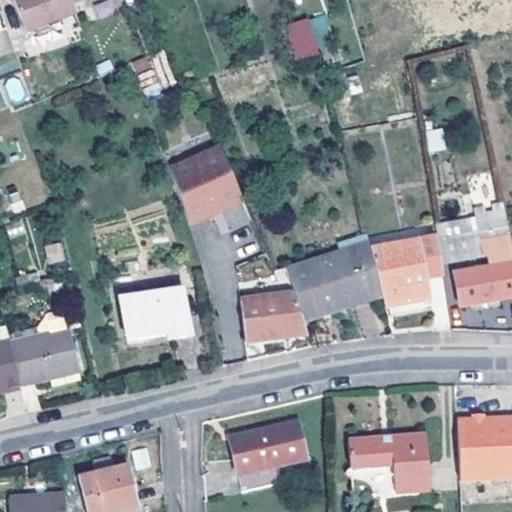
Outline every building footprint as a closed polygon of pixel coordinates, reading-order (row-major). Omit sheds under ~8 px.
[(71,0),(14,0),(25,31),(76,12),(72,1),(71,0)] [(109,0),(107,0),(92,4),(96,18),(113,13),(109,0)] [(317,55),(323,71),(365,59),(349,7),(306,19),(317,55)] [(298,60),(317,55),(306,19),(294,22),(287,24),(294,45),(298,60)] [(153,56),(133,60),(141,97),(160,93),(153,56)] [(328,75),(343,126),(357,123),(354,101),(348,95),(342,71),(328,75)] [(443,127),(426,128),(428,152),(444,151),(443,127)] [(166,162),(189,225),(220,214),(226,231),(251,222),(222,142),(166,162)] [(503,214),(435,227),(437,236),(441,262),(510,250),(503,214)] [(441,262),(437,236),(377,249),(385,299),(428,292),(425,274),(443,271),(441,262)] [(47,263),(64,260),(61,242),(44,245),(47,263)] [(340,308),(381,295),(369,245),(285,271),(301,320),(321,314),(324,318),(341,312),(340,308)] [(511,298),(511,262),(455,272),(460,308),(511,298)] [(244,342),(306,336),(301,320),(285,271),(275,274),(273,276),(274,296),(240,300),(244,342)] [(182,289),(122,297),(127,339),(148,336),(149,331),(168,329),(169,336),(190,333),(182,289)] [(428,292),(385,299),(387,309),(430,301),(428,292)] [(341,312),(382,300),(381,295),(340,308),(341,312)] [(0,327),(0,343),(9,341),(6,327),(0,327)] [(69,328),(9,343),(20,386),(79,371),(69,328)] [(9,343),(9,341),(0,343),(0,391),(20,386),(9,343)] [(459,422),(461,482),(511,480),(511,420),(487,421),(481,421),(475,422),(459,422)] [(298,423),(229,439),(241,491),(280,483),(276,466),(307,460),(298,423)] [(425,435),(349,442),(351,468),(393,465),(395,493),(430,491),(425,435)] [(97,473),(78,478),(85,511),(119,511),(138,507),(128,465),(114,468),(111,456),(94,460),(97,473)] [(10,511),(64,511),(63,494),(9,498),(10,511)]
